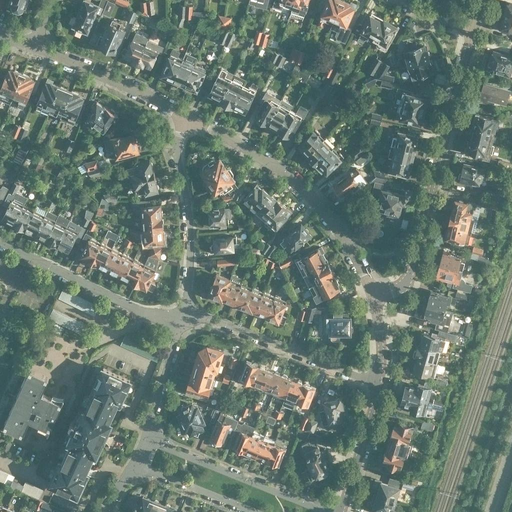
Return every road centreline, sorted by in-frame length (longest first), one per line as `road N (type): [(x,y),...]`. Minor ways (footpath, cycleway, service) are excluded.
road 1 (residential): [(373,295),(407,279),(472,30)]
road 2 (residential): [(373,295),(348,242),(291,175),(187,118)]
road 3 (residential): [(378,383),(189,313)]
road 4 (residential): [(189,313),(178,145),(187,118)]
road 5 (residential): [(179,320),(141,311),(0,243)]
road 6 (residential): [(322,511),(145,438)]
road 7 (residential): [(187,118),(33,46)]
road 8 (residential): [(340,511),(378,383)]
road 9 (residential): [(145,438),(179,320)]
